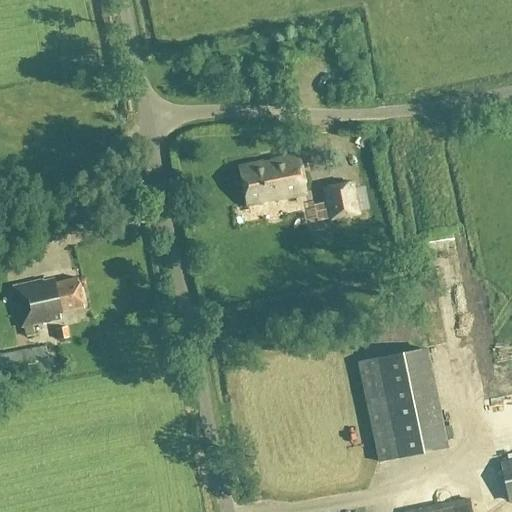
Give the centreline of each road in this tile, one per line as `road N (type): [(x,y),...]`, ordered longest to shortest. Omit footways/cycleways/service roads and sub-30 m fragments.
road 1 (unclassified): [(224,511),(139,113)]
road 2 (unclassified): [(139,113),(399,111),(511,86)]
